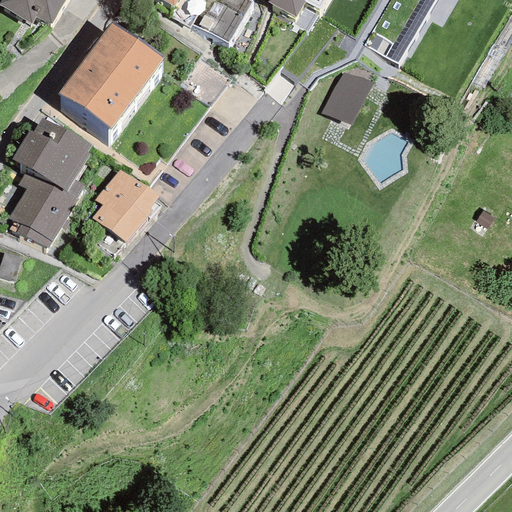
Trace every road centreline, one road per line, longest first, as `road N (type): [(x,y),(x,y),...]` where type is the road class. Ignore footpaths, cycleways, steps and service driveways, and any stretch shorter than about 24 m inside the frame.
road 1 (residential): [(0,397),(271,109)]
road 2 (residential): [(104,0),(0,162)]
